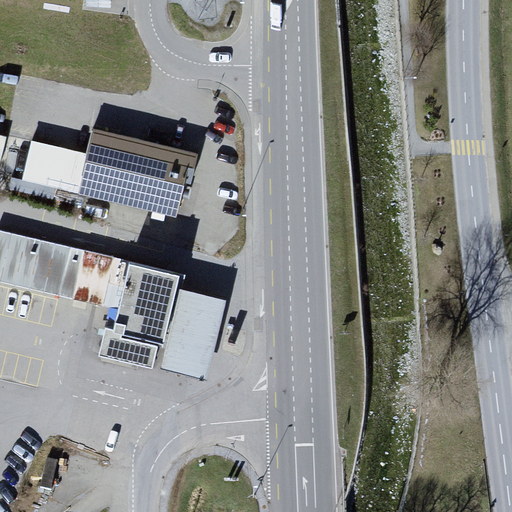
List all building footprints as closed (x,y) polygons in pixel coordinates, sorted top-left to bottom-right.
[(79,190),(176,213),(183,180),(190,182),(197,149),(94,126),(88,150),(79,190)] [(88,150),(30,137),(21,178),(79,190),(88,150)] [(128,259),(0,228),(0,280),(116,308),(128,259)] [(175,286),(179,267),(129,255),(128,259),(116,308),(112,323),(164,335),(175,286)] [(225,295),(178,284),(159,365),(206,377),(225,295)] [(159,336),(104,322),(97,354),(152,366),(159,336)]
